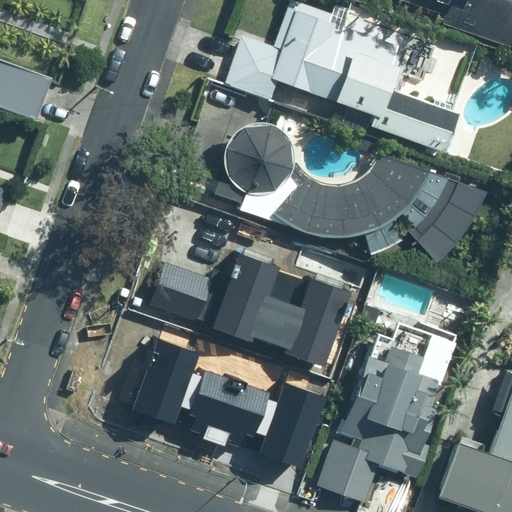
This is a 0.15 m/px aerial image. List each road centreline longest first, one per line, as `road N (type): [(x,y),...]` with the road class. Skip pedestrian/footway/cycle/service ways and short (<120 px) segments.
road 1 (residential): [(157,0),(0,453)]
road 2 (secondary): [(148,511),(0,460)]
